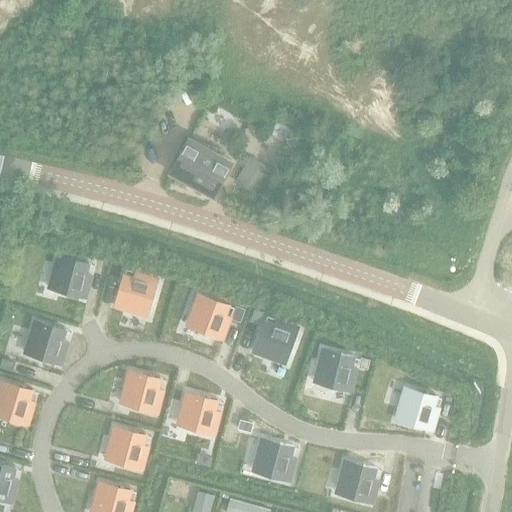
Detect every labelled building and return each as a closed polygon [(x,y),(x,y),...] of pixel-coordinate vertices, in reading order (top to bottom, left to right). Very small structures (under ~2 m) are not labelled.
[(171,170),(213,193),(230,162),(187,139),(171,170)] [(248,153),(234,178),(255,190),(269,165),(248,153)] [(78,295),(87,263),(75,259),(75,260),(56,255),(50,276),(57,278),(54,288),(66,291),(66,292),(78,295)] [(152,296),(155,284),(123,275),(119,287),(120,287),(114,306),(136,312),(138,305),(148,308),(151,296),(152,296)] [(189,314),(196,317),(192,326),(204,331),(215,336),(227,304),(215,300),(197,294),(189,314)] [(54,361),(64,329),(52,325),(52,326),(33,320),(27,341),(33,343),(30,353),(42,357),(42,358),(54,361)] [(273,359),(276,352),(286,356),(290,344),(290,345),(295,333),(263,321),(259,333),(253,351),(273,359)] [(318,367),(324,370),(321,379),(332,384),(344,389),(356,357),(344,353),(325,347),(318,367)] [(150,410),(159,378),(147,374),(146,375),(128,370),(122,391),(129,393),(126,403),(138,406),(138,407),(150,410)] [(21,422),(31,389),(19,385),(19,386),(0,380),(0,403),(0,404),(0,414),(9,417),(9,418),(21,422)] [(397,408),(404,410),(401,420),(413,423),(413,424),(425,428),(434,395),(422,392),(404,387),(397,408)] [(179,413),(186,415),(183,425),(195,428),(195,429),(207,432),(216,399),(204,396),(203,397),(185,392),(179,413)] [(135,467),(144,434),(132,430),(132,431),(113,426),(107,447),(114,449),(111,460),(123,463),(135,467)] [(254,459),(261,461),(259,471),(270,474),(270,475),(283,478),(291,446),(279,442),(279,443),(260,438),(254,459)] [(337,481),(344,483),(342,493),(353,496),(353,497),(365,500),(374,468),(362,464),(362,465),(343,460),(337,481)] [(0,464),(0,498),(5,500),(13,467),(1,464),(1,465),(0,464)] [(122,511),(129,489),(117,486),(98,481),(92,503),(99,505),(97,511),(122,511)]
